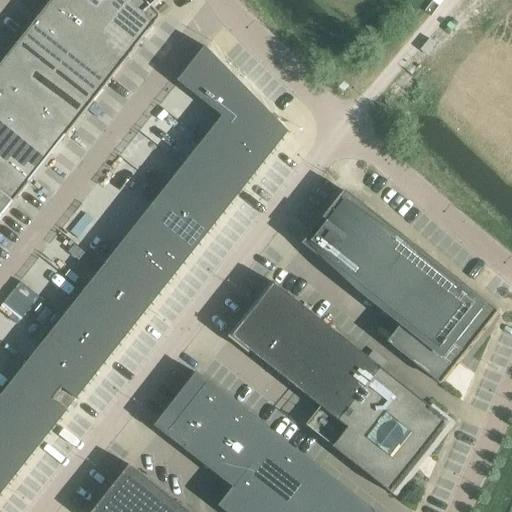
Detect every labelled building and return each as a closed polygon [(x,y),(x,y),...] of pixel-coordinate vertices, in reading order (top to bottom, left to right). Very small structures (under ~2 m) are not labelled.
[(124,64),(140,45),(96,10),(83,0),(53,0),(50,5),(124,64)] [(83,0),(96,10),(107,0),(83,0)] [(107,0),(96,10),(140,45),(161,18),(152,8),(161,0),(107,0)] [(108,84),(124,64),(50,5),(34,25),(108,84)] [(34,25),(13,52),(87,111),(108,84),(34,25)] [(206,47),(178,82),(223,118),(246,89),(206,47)] [(0,84),(66,137),(87,111),(13,52),(0,67),(0,84)] [(0,84),(0,116),(51,157),(66,137),(0,84)] [(246,89),(223,118),(271,156),(289,133),(246,89)] [(0,159),(30,183),(51,157),(0,116),(0,159)] [(223,118),(204,142),(252,180),(271,156),(223,118)] [(204,142),(184,167),(232,205),(252,180),(204,142)] [(0,159),(0,192),(14,203),(30,183),(0,159)] [(184,167),(164,192),(212,230),(232,205),(184,167)] [(0,220),(14,203),(0,192),(0,220)] [(164,192),(144,217),(193,255),(212,230),(164,192)] [(346,194),(309,241),(308,242),(317,249),(314,254),(403,325),(388,343),(431,377),(432,376),(441,383),(496,313),(346,194)] [(144,217),(124,242),(173,280),(193,255),(144,217)] [(124,242),(104,267),(153,306),(173,280),(124,242)] [(104,267),(84,292),(133,330),(153,306),(104,267)] [(233,338),(349,430),(334,448),(394,496),(417,467),(411,463),(420,451),(426,456),(451,424),(276,285),(233,338)] [(84,292),(65,317),(113,356),(133,330),(84,292)] [(65,317),(45,342),(93,381),(113,356),(65,317)] [(45,342),(25,368),(59,395),(63,389),(78,400),(93,381),(45,342)] [(25,368),(5,392),(53,431),(68,412),(54,401),(59,395),(25,368)] [(374,511),(200,376),(188,392),(195,397),(166,422),(165,423),(164,425),(164,426),(164,427),(164,429),(164,430),(164,432),(165,433),(166,434),(167,435),(187,445),(183,449),(234,488),(219,507),(225,511),(374,511)] [(63,390),(55,400),(67,410),(70,407),(74,402),(75,400),(63,390)] [(5,392),(0,398),(0,429),(34,456),(53,431),(5,392)] [(0,429),(0,470),(14,481),(34,456),(0,429)] [(188,511),(131,466),(94,511),(188,511)] [(0,470),(0,498),(14,481),(0,470)]
